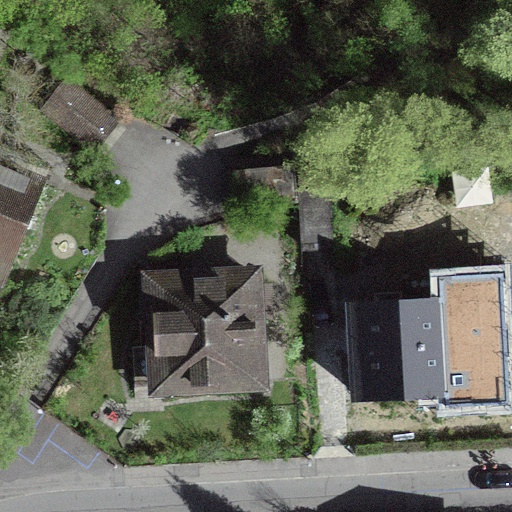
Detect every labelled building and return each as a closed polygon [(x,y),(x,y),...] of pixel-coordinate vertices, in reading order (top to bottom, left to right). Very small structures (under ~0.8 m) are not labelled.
[(66,80),(42,110),(94,150),(117,120),(66,80)] [(0,282),(40,182),(23,175),(24,173),(0,163),(0,282)] [(235,207),(297,202),(295,165),(232,170),(235,207)] [(331,243),(328,189),(298,190),(301,245),(331,243)] [(252,275),(152,280),(155,344),(143,345),(145,387),(257,382),(252,275)] [(442,300),(354,304),(358,395),(435,392),(436,407),(472,405),(466,284),(441,285),(442,300)]
